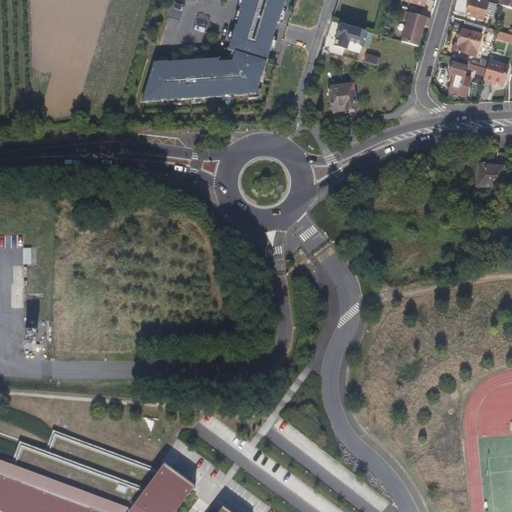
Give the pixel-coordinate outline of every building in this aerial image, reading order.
[(244,0),(242,10),(243,10),(238,25),(237,25),(230,50),(235,51),(233,60),(219,62),(219,58),(182,61),(182,64),(177,64),(177,62),(168,62),(168,61),(155,62),(144,101),(169,99),(169,100),(225,96),(225,95),(258,92),(265,70),(275,35),(274,35),(278,21),(280,21),(285,0),(244,0)] [(487,4),(473,0),(470,0),(466,15),(482,20),(487,4)] [(511,0),(503,0),(502,6),(511,8),(511,0)] [(430,18),(405,11),(402,19),(406,20),(401,40),(418,45),(423,25),(428,26),(430,18)] [(482,27),(464,21),(460,34),(458,41),(457,45),(455,45),(454,47),(451,47),(450,50),(474,57),(480,34),(482,28),(482,27)] [(366,30),(340,23),(334,45),(347,49),(350,41),(362,44),(366,30)] [(377,55),(366,52),(364,61),(375,64),(377,55)] [(471,60),(470,64),(485,69),(488,61),(488,60),(480,58),(479,62),(471,60)] [(488,61),(485,69),(504,74),(506,67),(488,61)] [(485,69),(470,64),(466,63),(465,67),(452,64),(449,74),(454,76),(449,90),(464,95),(469,82),(463,80),(467,68),(484,73),(485,69)] [(501,86),(504,74),(485,69),(484,73),(482,80),(501,86)] [(355,108),(352,83),(327,86),(330,106),(331,106),(344,104),(345,109),(355,108)] [(508,179),(508,167),(494,168),(495,179),(480,179),(480,200),(505,200),(505,179),(508,179)] [(21,248),(22,265),(34,265),(34,248),(21,248)] [(265,276),(264,265),(256,266),(258,277),(265,276)] [(35,353),(35,341),(24,342),(24,353),(35,353)] [(0,471),(0,511),(177,511),(186,500),(159,480),(158,483),(155,482),(52,443),(44,464),(19,455),(11,476),(0,471)] [(162,473),(155,482),(158,483),(159,480),(186,500),(177,511),(180,511),(193,496),(162,473)]
